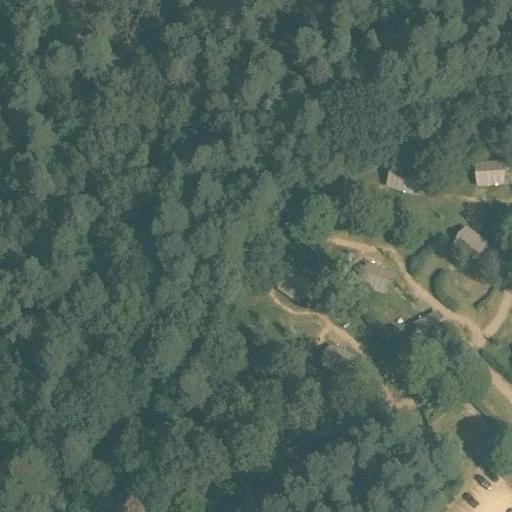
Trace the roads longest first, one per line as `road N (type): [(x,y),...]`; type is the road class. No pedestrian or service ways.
road 1 (track): [(139,14),(360,65),(402,65),(450,41)]
road 2 (track): [(113,7),(89,51),(0,123)]
